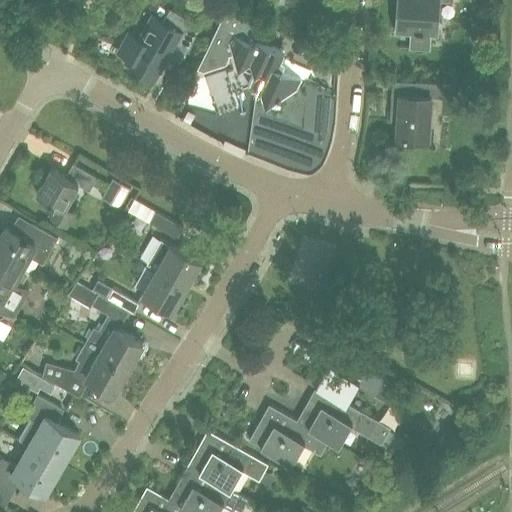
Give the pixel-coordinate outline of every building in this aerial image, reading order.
[(430,49),(431,31),(438,31),(439,0),(444,0),(452,1),(452,0),(397,0),(395,28),(410,29),(409,47),(430,49)] [(180,62),(201,26),(170,8),(163,20),(152,14),(139,37),(129,31),(118,50),(128,56),(126,59),(154,75),(167,55),(180,62)] [(225,9),(198,67),(203,70),(226,63),(229,56),(229,55),(234,53),(234,54),(251,61),(255,71),(251,80),(250,83),(253,86),(262,90),(266,101),(278,96),(281,97),(281,95),(296,90),(302,77),(278,66),(284,50),(259,39),(256,38),(255,39),(252,36),(255,34),(267,39),(273,27),(225,9)] [(237,108),(225,72),(202,79),(214,115),(237,108)] [(417,80),(416,95),(399,94),(398,112),(388,111),(387,122),(398,123),(397,138),(429,139),(431,96),(446,97),(447,83),(417,80)] [(75,213),(65,207),(78,183),(89,189),(97,175),(73,162),(66,174),(51,166),(36,192),(56,203),(49,217),(67,228),(75,213)] [(134,197),(128,208),(177,235),(183,224),(134,197)] [(18,213),(9,229),(4,226),(0,233),(0,255),(22,268),(29,255),(43,262),(58,236),(36,224),(18,213)] [(201,259),(172,243),(170,241),(169,244),(160,239),(147,263),(155,267),(186,285),(201,259)] [(22,268),(0,255),(0,306),(14,314),(28,288),(21,284),(29,272),(22,268)] [(172,309),(186,285),(155,267),(142,292),(172,309)] [(112,286),(106,296),(125,307),(133,312),(139,301),(112,286)] [(98,291),(92,302),(108,312),(98,329),(93,326),(85,341),(128,366),(142,341),(115,325),(125,307),(106,296),(98,291)] [(114,391),(128,366),(85,341),(75,358),(80,361),(75,371),(46,362),(44,374),(75,392),(86,375),(114,391)] [(306,379),(315,384),(336,396),(346,402),(356,384),(374,394),(383,378),(344,355),(338,366),(319,356),(306,379)] [(40,384),(50,390),(54,383),(44,377),(40,384)] [(40,422),(28,442),(62,462),(78,433),(54,418),(61,406),(38,393),(26,413),(40,422)] [(389,429),(390,427),(376,419),(346,402),(336,396),(330,407),(311,397),(298,420),(329,437),(339,443),(349,425),(367,435),(381,443),(383,439),(403,450),(408,440),(389,429)] [(319,454),(329,437),(298,420),(289,415),(282,427),(264,416),(251,439),(291,462),(301,443),(319,454)] [(203,440),(190,464),(208,474),(230,486),(241,468),(259,479),(268,463),(228,440),(221,451),(203,440)] [(0,501),(4,504),(20,477),(44,491),(62,462),(28,442),(16,463),(1,455),(0,456),(0,501)] [(183,475),(170,498),(194,511),(215,511),(221,502),(238,511),(239,511),(248,497),(230,486),(208,474),(202,485),(183,475)] [(194,511),(170,498),(167,496),(160,508),(142,497),(133,511),(194,511)]
